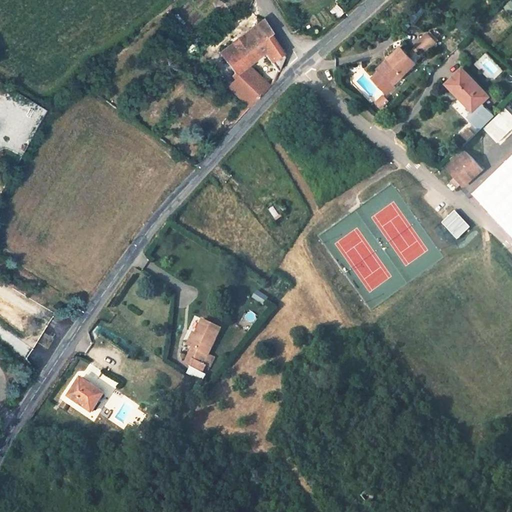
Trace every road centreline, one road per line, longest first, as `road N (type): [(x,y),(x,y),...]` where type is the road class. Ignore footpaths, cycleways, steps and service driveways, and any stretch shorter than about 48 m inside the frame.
road 1 (unclassified): [(0,450),(154,222),(297,70)]
road 2 (unclassified): [(511,247),(297,70)]
